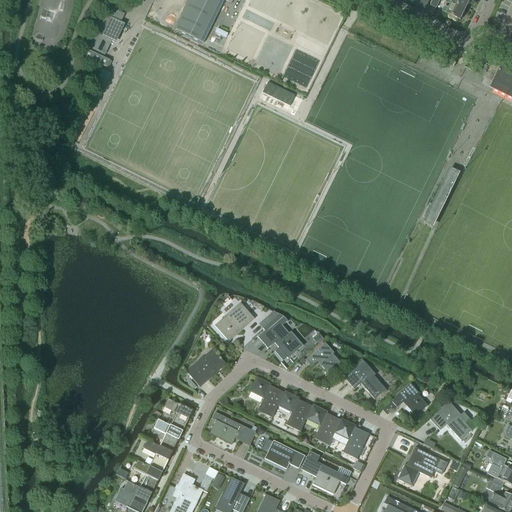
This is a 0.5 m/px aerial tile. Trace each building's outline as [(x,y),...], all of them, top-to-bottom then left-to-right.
[(189,0),(175,30),(202,44),(212,22),(222,1),(223,0),(189,0)] [(433,0),(430,6),(437,9),(441,0),(433,0)] [(466,10),(471,0),(449,0),(449,1),(453,3),(466,10)] [(466,10),(453,3),(450,9),(445,7),(442,12),(461,21),(466,10)] [(113,43),(122,24),(120,23),(123,15),(109,9),(90,49),(104,56),(111,42),(113,43)] [(83,57),(85,58),(103,67),(106,68),(110,62),(86,50),(83,56),(83,57)] [(485,80),(483,85),(511,98),(511,66),(490,56),(486,64),(490,66),(484,79),(485,80)] [(92,91),(89,96),(98,100),(111,74),(102,70),(100,69),(98,73),(100,74),(92,91)] [(267,83),(262,94),(289,107),(294,96),(267,83)] [(433,228),(460,173),(449,168),(423,223),(433,228)] [(228,343),(253,320),(239,305),(214,327),(228,343)] [(288,334),(281,326),(286,322),(283,318),(278,316),(262,330),(264,332),(257,339),(267,350),(274,344),(278,349),(275,352),(283,362),(286,358),(288,360),(303,346),(290,332),(288,334)] [(316,344),(322,340),(318,335),(312,340),(316,344)] [(341,366),(332,356),(333,354),(324,344),(305,361),(311,368),(317,363),(329,377),(341,366)] [(199,389),(226,366),(212,350),(186,373),(199,389)] [(385,391),(373,378),(375,376),(363,363),(343,380),(353,391),(360,386),(374,401),(385,391)] [(441,363),(438,368),(447,373),(451,368),(441,363)] [(272,419),(277,407),(283,395),(269,389),(271,386),(256,378),(249,393),(263,400),(257,412),(272,419)] [(427,408),(417,397),(419,396),(409,386),(390,403),(396,410),(402,404),(415,418),(427,408)] [(299,399),(284,392),(283,395),(277,407),(291,414),(285,426),(300,433),(306,421),(305,421),(311,409),(298,403),(299,399)] [(223,398),(218,403),(222,408),(224,406),(226,406),(227,405),(228,404),(226,398),(223,398)] [(182,434),(192,412),(168,400),(164,409),(175,415),(169,427),(169,428),(182,434)] [(460,416),(449,404),(430,421),(440,432),(446,426),(460,442),(471,432),(464,424),(469,420),(463,413),(460,416)] [(328,447),(334,435),(339,423),(326,416),(327,413),(313,406),(311,409),(305,421),(306,421),(320,428),(314,440),(328,447)] [(510,411),(502,407),(498,417),(511,423),(511,408),(510,411)] [(215,423),(209,435),(231,446),(234,440),(249,447),(255,434),(254,433),(256,429),(252,427),(250,431),(214,414),(211,421),(215,423)] [(356,461),(368,437),(354,430),(356,427),(341,420),(339,423),(334,435),(348,442),(342,454),(356,461)] [(171,454),(182,434),(169,428),(169,427),(158,421),(153,429),(165,435),(159,447),(159,448),(171,454)] [(511,428),(507,426),(503,433),(505,438),(508,439),(511,441),(511,449),(511,450),(511,428)] [(161,475),(171,454),(159,448),(159,447),(147,442),(143,450),(155,456),(149,468),(148,469),(161,475)] [(298,470),(304,458),(273,442),(264,460),(286,471),(288,466),(298,470)] [(397,481),(411,488),(419,473),(431,479),(434,472),(442,475),(447,465),(414,449),(406,467),(404,466),(397,481)] [(345,486),(348,479),(311,461),(314,455),(309,453),(300,471),(316,478),(312,485),(327,492),(328,489),(334,492),(339,483),(345,486)] [(491,466),(486,475),(494,478),(492,483),(501,488),(503,483),(511,487),(511,470),(502,466),(504,460),(493,454),(488,464),(491,466)] [(452,461),(449,469),(456,473),(460,465),(452,461)] [(151,495),(161,475),(148,469),(149,468),(137,462),(133,471),(145,477),(139,489),(138,489),(151,495)] [(353,470),(359,473),(362,467),(356,463),(353,469),(353,470)] [(457,489),(466,471),(460,468),(451,486),(457,489)] [(121,471),(118,477),(125,480),(128,474),(121,471)] [(196,503),(202,492),(191,487),(194,482),(183,476),(172,498),(177,500),(170,511),(187,511),(193,502),(196,503)] [(233,511),(243,511),(249,500),(239,495),(243,486),(230,479),(222,495),(215,510),(218,511),(230,511),(231,511),(233,511)] [(497,495),(501,488),(488,482),(485,489),(497,495)] [(142,511),(151,495),(138,489),(139,489),(127,483),(123,491),(120,490),(114,503),(132,511),(142,511)] [(501,511),(507,511),(511,503),(511,497),(505,494),(502,499),(492,494),(487,504),(497,509),(497,510),(501,511)] [(278,511),(275,510),(279,503),(265,496),(257,511),(278,511)] [(414,511),(387,498),(383,505),(387,507),(384,511),(414,511)]
